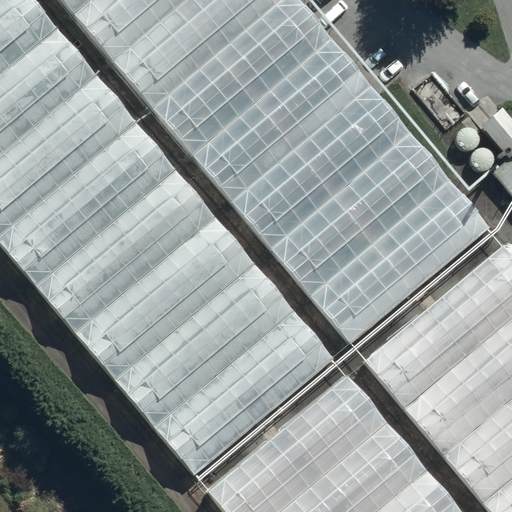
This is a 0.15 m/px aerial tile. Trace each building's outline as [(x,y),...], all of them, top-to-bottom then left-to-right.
[(0,0),(0,287),(146,464),(288,346),(1,0),(0,0)] [(39,0),(315,331),(452,217),(271,0),(39,0)] [(511,130),(488,105),(466,125),(497,159),(481,174),(511,206),(511,213),(509,216),(511,218),(511,130)] [(331,354),(466,511),(509,511),(511,510),(511,295),(464,240),(331,354)] [(177,476),(207,511),(424,511),(303,369),(177,476)]
